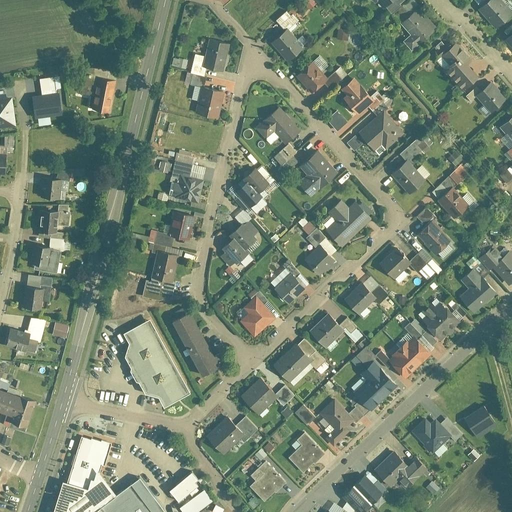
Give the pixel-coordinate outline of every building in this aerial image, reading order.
[(406,0),(389,0),(385,4),(393,12),(402,4),(406,0)] [(406,0),(402,4),(410,13),(416,7),(420,3),(416,0),(406,0)] [(487,0),(479,7),(496,27),(511,12),(511,9),(503,0),(487,0)] [(288,27),(290,30),(301,20),(290,7),(279,16),(288,27)] [(423,15),(416,7),(410,13),(401,21),(411,33),(403,40),(413,50),(438,26),(426,13),(423,15)] [(288,27),(272,41),(288,60),(304,47),(290,30),(288,27)] [(338,28),(337,38),(349,39),(350,29),(338,28)] [(207,66),(224,70),(230,42),(210,38),(206,54),(204,66),(207,66)] [(442,54),(453,44),(449,39),(436,51),(440,55),(442,54)] [(462,90),(479,75),(469,63),(475,57),(458,39),(453,44),(442,54),(450,63),(443,69),(445,71),(462,90)] [(204,66),(206,54),(195,52),(190,70),(194,71),(205,74),(207,66),(204,66)] [(185,67),(187,59),(174,56),(172,64),(185,67)] [(296,73),(312,91),(325,80),(329,77),(313,58),(296,73)] [(329,77),(325,80),(331,88),(348,73),(342,66),(329,77)] [(201,85),(205,86),(208,74),(205,74),(194,71),(191,83),(201,85)] [(369,105),(375,99),(371,94),(355,75),(341,87),(347,94),(344,96),(358,114),(369,105)] [(40,78),(42,93),(56,91),(54,76),(40,78)] [(93,108),(110,111),(115,78),(98,76),(93,108)] [(507,98),(492,80),(481,89),(476,94),(492,111),(507,98)] [(219,117),(225,91),(205,86),(201,85),(195,111),(219,117)] [(476,94),(481,89),(477,85),(465,95),(470,99),(476,94)] [(375,99),(369,105),(373,110),(384,100),(386,99),(377,89),(371,94),(375,99)] [(32,95),(35,117),(43,116),(62,113),(59,91),(56,91),(42,93),(32,95)] [(0,127),(17,125),(13,96),(0,98),(0,127)] [(384,100),(373,110),(377,114),(384,108),(388,105),(384,100)] [(274,129),(285,141),(300,128),(280,105),(256,126),(265,137),(274,129)] [(484,115),(489,111),(484,105),(479,109),(484,115)] [(348,121),(338,108),(328,116),(338,129),(348,121)] [(405,132),(384,108),(377,114),(359,130),(376,148),(382,143),(387,148),(405,132)] [(511,115),(501,125),(511,137),(511,115)] [(352,129),(343,136),(346,140),(355,133),(352,129)] [(355,148),(363,142),(356,134),(348,140),(355,148)] [(396,156),(402,163),(408,158),(427,143),(420,135),(396,156)] [(279,151),(287,160),(293,154),(297,151),(289,141),(279,151)] [(311,195),(338,171),(318,148),(301,163),(300,164),(307,172),(298,181),(311,195)] [(455,165),(464,156),(456,148),(447,156),(455,165)] [(300,164),(301,163),(293,154),(287,160),(283,164),(291,173),(300,164)] [(409,192),(425,178),(408,158),(402,163),(392,172),(409,192)] [(178,173),(189,175),(192,162),(176,159),(173,172),(178,173)] [(159,169),(168,172),(170,162),(161,160),(159,169)] [(511,164),(511,163),(499,174),(506,181),(511,175),(511,164)] [(271,181),(257,166),(244,177),(246,180),(258,193),(271,181)] [(173,196),(199,202),(204,178),(189,175),(178,173),(173,196)] [(43,175),(41,195),(61,197),(63,178),(43,175)] [(258,193),(246,180),(236,189),(251,206),(262,197),(258,193)] [(454,185),(438,198),(454,217),(470,204),(454,185)] [(326,228),(343,246),(351,238),(374,217),(357,199),(349,206),(342,198),(328,212),(335,219),(326,228)] [(417,215),(426,224),(432,218),(436,215),(427,205),(417,215)] [(41,207),(40,229),(58,230),(59,209),(41,207)] [(191,237),(196,215),(174,210),(169,232),(174,233),(191,237)] [(311,231),(317,226),(310,218),(302,226),(308,234),(311,231)] [(437,253),(452,239),(432,218),(426,224),(417,232),(437,253)] [(236,237),(245,248),(258,237),(255,233),(259,229),(250,219),(245,223),(244,221),(231,232),(236,237)] [(321,242),(331,254),(337,248),(317,226),(311,231),(321,242)] [(171,246),(174,233),(169,232),(152,229),(149,241),(154,242),(171,246)] [(271,236),(274,241),(280,237),(276,232),(271,236)] [(245,248),(236,237),(223,248),(225,250),(220,255),(229,265),(234,261),(237,264),(250,252),(245,248)] [(171,246),(154,242),(152,250),(157,251),(179,256),(181,248),(171,246)] [(305,256),(321,273),(336,260),(331,254),(321,242),(305,256)] [(34,267),(57,272),(61,249),(34,243),(30,261),(36,262),(34,267)] [(494,266),(505,257),(494,244),(479,256),(491,269),(494,266)] [(418,251),(427,261),(433,256),(424,246),(418,251)] [(394,277),(412,261),(410,259),(399,247),(381,263),(394,277)] [(494,266),(510,284),(511,281),(511,250),(505,257),(494,266)] [(179,256),(157,251),(152,276),(173,281),(179,256)] [(410,259),(412,261),(420,270),(428,262),(427,261),(418,251),(410,259)] [(291,271),(295,276),(301,272),(291,261),(286,265),(291,271)] [(476,311),(497,292),(474,266),(461,278),(469,286),(460,294),(476,311)] [(241,276),(235,269),(230,273),(236,280),(241,276)] [(274,286),(290,304),(307,289),(295,276),(291,271),(274,286)] [(29,273),(27,285),(40,287),(42,275),(29,273)] [(173,281),(152,276),(151,281),(146,279),(142,295),(163,300),(164,294),(173,296),(176,281),(173,281)] [(345,297),(359,312),(377,295),(373,291),(363,280),(345,297)] [(381,283),(373,291),(377,295),(382,301),(390,294),(381,283)] [(23,306),(42,308),(45,287),(40,287),(27,285),(25,285),(23,306)] [(261,290),(256,294),(265,304),(270,300),(261,290)] [(241,319),(255,336),(276,317),(265,304),(256,294),(244,305),(250,312),(241,319)] [(451,307),(461,318),(467,313),(457,301),(451,307)] [(429,327),(440,338),(459,320),(448,309),(446,310),(440,304),(424,319),(430,326),(429,327)] [(174,319),(203,374),(221,364),(192,310),(174,319)] [(337,337),(346,329),(340,323),(329,311),(310,329),(326,347),(337,337)] [(348,315),(340,323),(346,329),(350,333),(358,326),(348,315)] [(30,332),(29,340),(39,342),(45,318),(31,316),(28,331),(30,332)] [(165,406),(191,392),(151,318),(124,332),(130,342),(125,356),(146,392),(158,396),(165,406)] [(56,334),(66,337),(68,329),(58,326),(56,334)] [(7,345),(26,349),(29,340),(30,332),(28,331),(11,327),(7,345)] [(423,332),(434,343),(438,339),(428,328),(423,332)] [(406,374),(432,351),(417,335),(391,358),(394,361),(406,374)] [(305,337),(298,344),(309,356),(316,349),(305,337)] [(298,344),(296,342),(274,363),(290,380),(312,359),(309,356),(298,344)] [(358,354),(368,365),(375,359),(379,356),(377,354),(368,344),(358,354)] [(388,366),(394,361),(391,358),(383,349),(377,354),(379,356),(388,366)] [(373,409),(399,385),(375,359),(368,365),(362,371),(368,378),(355,390),(362,397),(371,408),(373,409)] [(276,392),(261,376),(241,394),(259,414),(279,395),(276,392)] [(286,383),(276,392),(279,395),(285,402),(295,393),(286,383)] [(10,420),(28,426),(37,400),(0,386),(0,410),(12,414),(10,420)] [(348,425),(355,418),(350,412),(336,397),(320,411),(335,427),(326,436),(334,445),(351,429),(348,425)] [(365,414),(371,408),(362,397),(355,403),(357,405),(365,414)] [(308,423),(317,416),(305,403),(297,410),(308,423)] [(357,420),(365,414),(357,405),(350,412),(355,418),(357,420)] [(465,417),(478,437),(498,424),(485,405),(465,417)] [(293,411),(289,406),(282,412),(287,417),(293,411)] [(241,437),(245,433),(237,425),(228,415),(207,434),(224,453),(241,437)] [(247,415),(237,425),(245,433),(241,437),(245,441),(259,428),(247,415)] [(412,428),(434,451),(452,435),(441,423),(436,417),(431,422),(425,416),(412,428)] [(448,416),(441,423),(452,435),(456,439),(464,432),(448,416)] [(304,473),(326,451),(305,430),(297,438),(302,443),(288,457),(304,473)] [(4,434),(1,443),(8,445),(11,436),(4,434)] [(160,511),(165,509),(140,476),(117,493),(100,470),(103,462),(105,463),(112,441),(102,438),(101,439),(91,436),(91,437),(82,434),(68,481),(63,479),(52,511),(160,511)] [(263,446),(269,451),(275,445),(270,440),(263,446)] [(254,454),(260,459),(265,453),(259,448),(254,454)] [(375,468),(391,486),(400,478),(407,486),(427,467),(416,455),(408,462),(396,449),(375,468)] [(286,480),(266,459),(251,474),(256,479),(249,485),(265,501),(286,480)] [(170,489),(179,500),(202,482),(192,470),(170,489)] [(344,495),(359,511),(362,511),(383,492),(375,483),(367,474),(344,495)] [(379,479),(375,483),(383,492),(388,489),(379,479)] [(426,486),(433,493),(439,487),(431,480),(426,486)] [(181,506),(184,511),(197,511),(214,500),(206,488),(181,506)]
